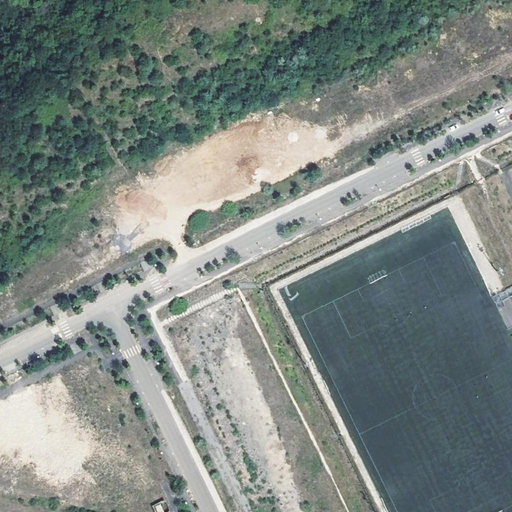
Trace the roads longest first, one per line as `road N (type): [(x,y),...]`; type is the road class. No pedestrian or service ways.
road 1 (residential): [(511,109),(111,304)]
road 2 (residential): [(111,304),(210,511)]
road 3 (residential): [(111,304),(0,359)]
